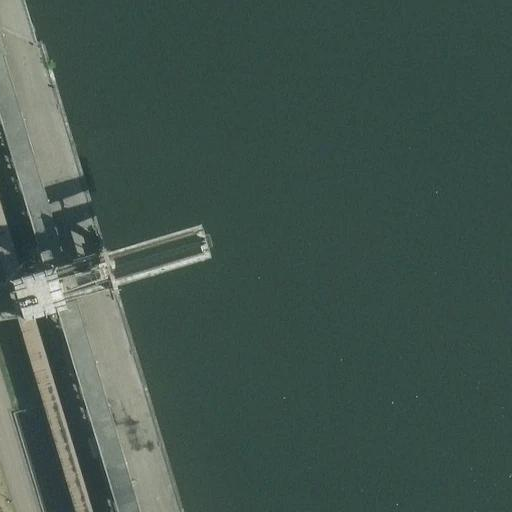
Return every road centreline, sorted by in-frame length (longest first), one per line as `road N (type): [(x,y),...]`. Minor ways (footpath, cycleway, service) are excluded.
road 1 (unknown): [(6,0),(163,511)]
road 2 (unknown): [(42,511),(0,382)]
